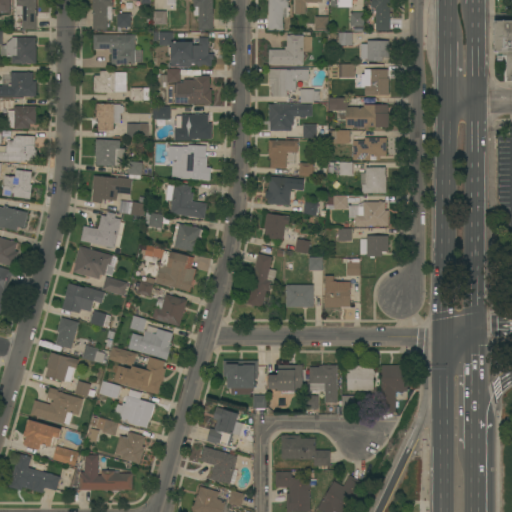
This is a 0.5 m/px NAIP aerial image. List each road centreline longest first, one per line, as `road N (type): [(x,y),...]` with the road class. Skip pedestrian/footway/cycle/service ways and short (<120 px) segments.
road 1 (residential): [(160,511),(239,201),(240,0)]
road 2 (residential): [(0,427),(64,171),(67,0)]
road 3 (secondary): [(449,102),(443,338)]
road 4 (residential): [(207,340),(443,338)]
road 5 (secondary): [(474,335),(478,102)]
road 6 (residential): [(261,511),(262,428),(326,428),(360,442)]
road 7 (secondary): [(442,388),(446,511)]
